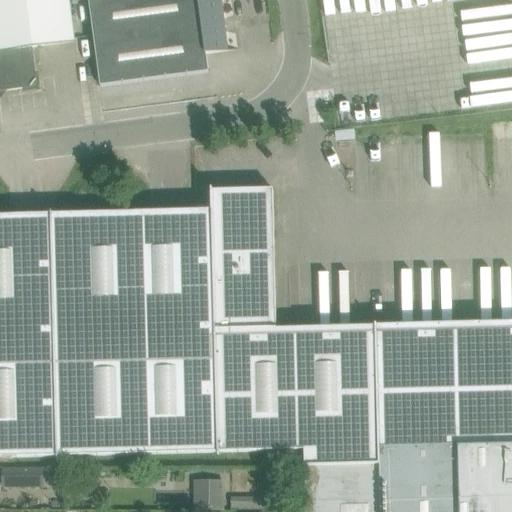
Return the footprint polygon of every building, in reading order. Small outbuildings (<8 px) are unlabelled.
[(68,0),(0,0),(0,92),(29,88),(37,79),(32,48),(74,42),(68,0)] [(88,0),(94,43),(224,26),(221,1),(231,0),(222,0),(199,3),(199,0),(88,0)] [(346,0),(349,19),(377,16),(376,5),(422,0),(346,0)] [(224,26),(94,43),(100,87),(209,73),(206,55),(238,50),(238,49),(227,51),(224,26)] [(511,190),(511,134),(487,135),(487,131),(439,132),(440,187),(490,187),(490,191),(511,190)] [(0,459),(294,451),(289,329),(276,330),(273,190),(212,192),(212,190),(211,190),(212,212),(0,216),(0,459)] [(304,450),(305,465),(381,463),(381,450),(511,446),(511,323),(289,329),(294,451),(304,450)] [(511,511),(511,446),(381,450),(381,463),(305,465),(305,511),(511,511)] [(43,469),(2,469),(2,488),(44,488),(43,469)] [(210,483),(210,511),(225,511),(225,483),(210,483)]
